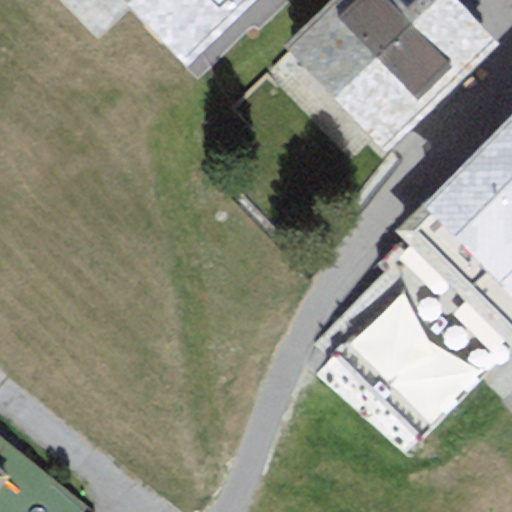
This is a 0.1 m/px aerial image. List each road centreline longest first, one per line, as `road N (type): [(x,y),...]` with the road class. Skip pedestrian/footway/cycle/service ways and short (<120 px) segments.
road 1 (residential): [(511,49),(397,184),(299,336),(229,511)]
road 2 (track): [(0,376),(158,511)]
